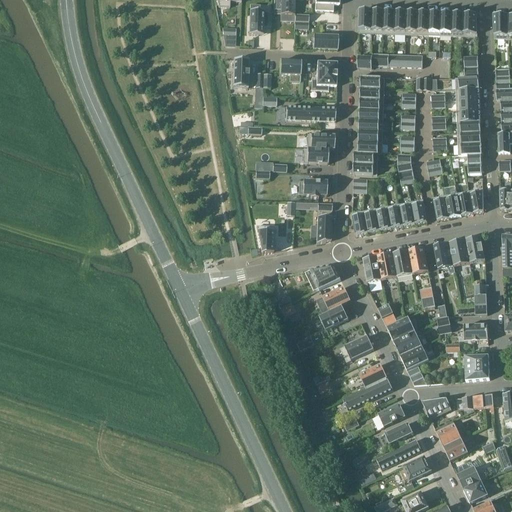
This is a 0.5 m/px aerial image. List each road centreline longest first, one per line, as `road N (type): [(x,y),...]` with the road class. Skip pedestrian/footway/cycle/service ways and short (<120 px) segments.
road 1 (secondary): [(182,292),(92,104),(70,0)]
road 2 (secondary): [(283,511),(182,292)]
road 3 (residential): [(493,224),(484,5)]
road 4 (residential): [(341,253),(347,58)]
road 5 (residential): [(347,58),(349,1),(484,5)]
road 6 (residential): [(182,292),(341,253)]
road 7 (residential): [(407,398),(341,253)]
road 8 (residential): [(341,253),(493,224)]
road 9 (residential): [(461,511),(407,398)]
road 10 (residential): [(493,224),(497,344)]
